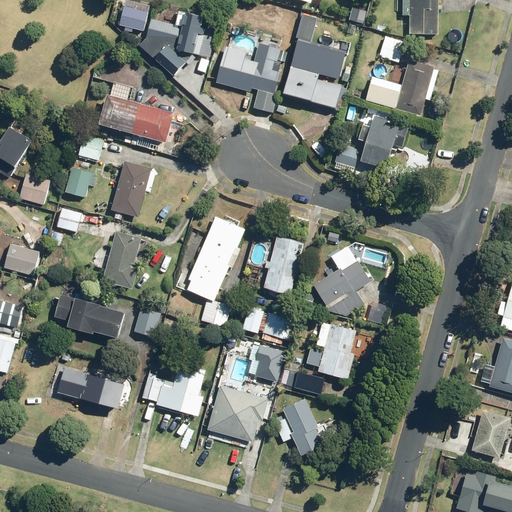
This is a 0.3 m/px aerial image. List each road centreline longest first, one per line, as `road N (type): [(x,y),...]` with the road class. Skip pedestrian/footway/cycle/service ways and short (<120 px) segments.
road 1 (residential): [(467,235),(394,511)]
road 2 (residential): [(0,450),(226,511)]
road 3 (residential): [(467,235),(308,191),(259,158)]
road 4 (residential): [(511,82),(467,235)]
